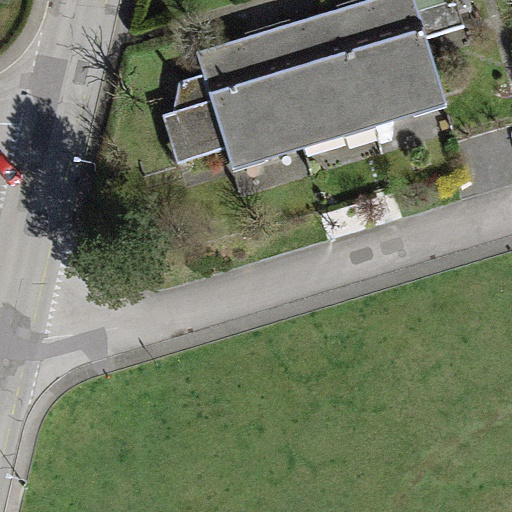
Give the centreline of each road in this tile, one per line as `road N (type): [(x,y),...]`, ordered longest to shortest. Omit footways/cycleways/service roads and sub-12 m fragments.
road 1 (residential): [(12,356),(511,206)]
road 2 (residential): [(12,356),(54,132)]
road 3 (residential): [(54,132),(85,0)]
